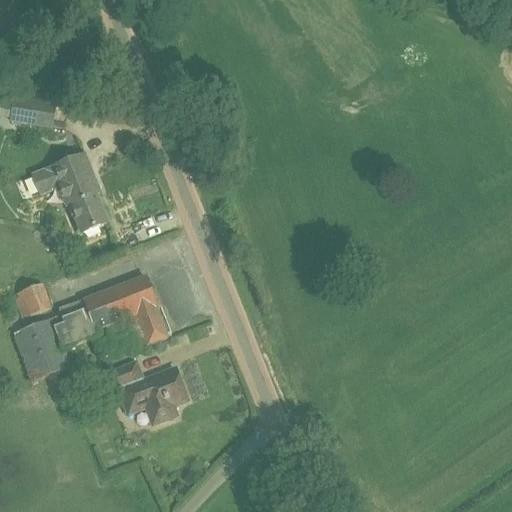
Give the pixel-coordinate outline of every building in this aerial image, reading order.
[(0,0),(0,30),(5,41),(25,33),(10,0),(0,0)] [(9,124),(53,130),(56,103),(13,97),(9,124)] [(71,206),(82,235),(108,225),(96,196),(99,195),(85,157),(33,177),(41,197),(52,193),(51,192),(54,190),(59,202),(63,200),(67,208),(71,206)] [(99,293),(113,288),(109,278),(95,283),(99,293)] [(156,284),(110,298),(118,324),(143,316),(152,346),(173,339),(156,284)] [(146,409),(153,427),(176,418),(173,409),(188,403),(176,371),(143,383),(136,366),(107,377),(113,392),(118,390),(128,416),(146,409)]
